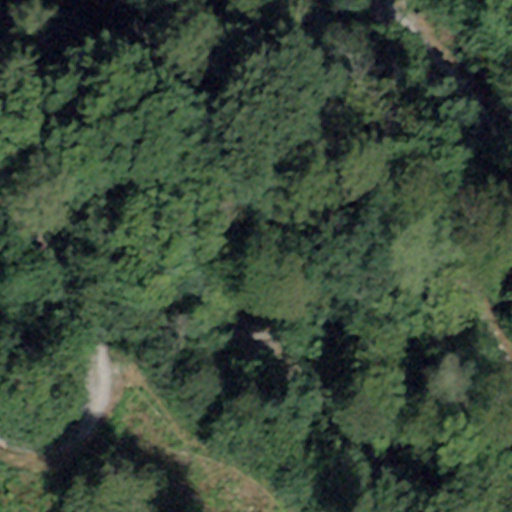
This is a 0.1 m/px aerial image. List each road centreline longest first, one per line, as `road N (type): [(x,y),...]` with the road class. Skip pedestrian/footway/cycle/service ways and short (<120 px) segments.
road 1 (track): [(431,511),(262,364),(138,213),(0,135)]
road 2 (track): [(301,0),(389,124),(470,305),(511,372)]
road 3 (track): [(0,222),(62,279),(95,370),(92,408)]
road 4 (track): [(511,151),(370,0)]
